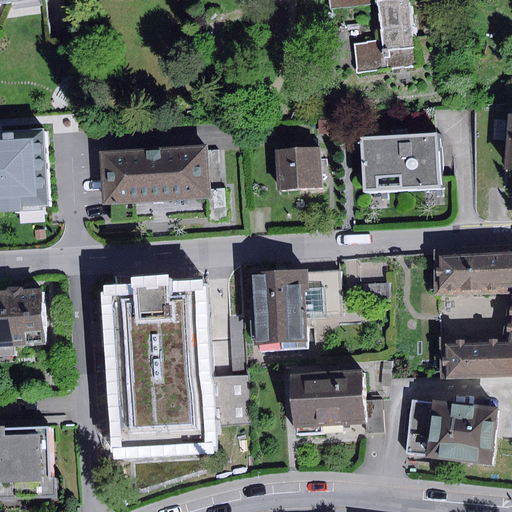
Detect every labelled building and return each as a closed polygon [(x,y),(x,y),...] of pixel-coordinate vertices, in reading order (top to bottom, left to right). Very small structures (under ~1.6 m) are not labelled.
[(330,0),(332,10),(372,5),(372,1),(371,0),(330,0)] [(408,0),(380,0),(377,1),(381,42),(354,45),(356,73),(415,67),(408,0)] [(511,114),(508,114),(502,168),(511,169),(511,114)] [(331,120),(318,121),(318,134),(331,134),(331,120)] [(0,212),(50,209),(45,129),(0,131),(0,212)] [(360,137),(364,191),(441,187),(437,132),(360,137)] [(209,145),(101,152),(105,206),(212,198),(211,175),(219,174),(218,151),(209,151),(209,145)] [(320,149),(276,151),(279,192),(322,189),(320,149)] [(440,338),(442,378),(511,375),(511,247),(434,250),(435,296),(509,293),(503,335),(440,338)] [(387,283),(386,262),(361,263),(362,285),(387,283)] [(339,271),(305,274),(307,319),(342,317),(339,271)] [(251,275),(255,352),(309,349),(307,319),(305,274),(305,272),(251,275)] [(137,293),(111,294),(113,332),(119,449),(207,444),(206,425),(204,378),(199,288),(164,290),(164,284),(136,286),(137,293)] [(0,347),(48,344),(45,291),(27,292),(25,287),(11,288),(9,293),(0,293),(0,347)] [(242,317),(230,318),(233,376),(246,375),(242,317)] [(291,375),(294,428),(366,425),(365,400),(363,372),(291,375)] [(225,376),(204,378),(206,425),(252,423),(249,375),(246,375),(233,376),(225,376)] [(490,463),(497,408),(412,398),(406,453),(490,463)] [(382,399),(365,400),(366,425),(366,434),(384,433),(382,399)] [(63,478),(58,478),(55,426),(0,428),(0,498),(64,496),(63,478)]
